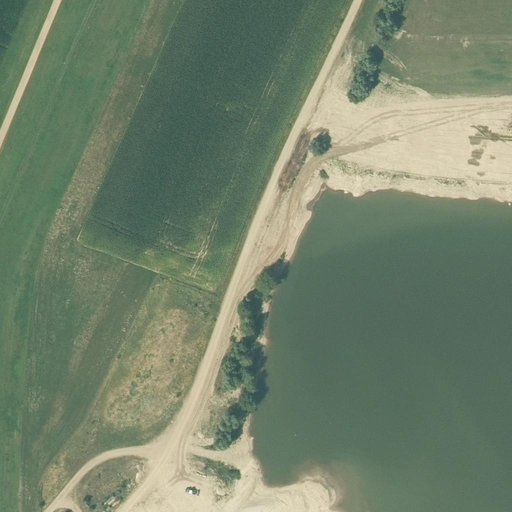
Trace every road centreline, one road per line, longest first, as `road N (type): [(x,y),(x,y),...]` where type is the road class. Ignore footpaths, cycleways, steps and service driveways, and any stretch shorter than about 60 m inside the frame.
road 1 (track): [(56,511),(83,466),(153,444),(183,411),(242,251),(357,0)]
road 2 (track): [(0,138),(56,0)]
